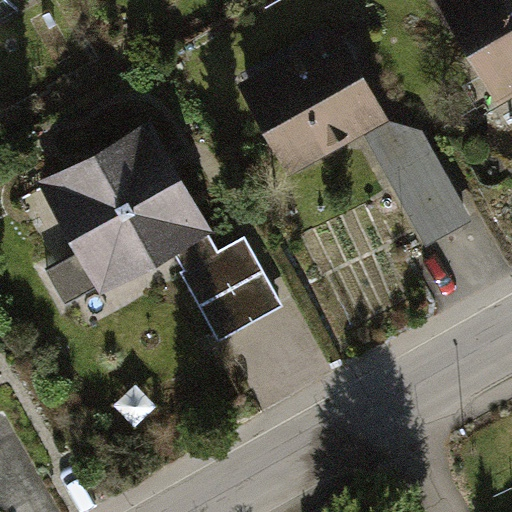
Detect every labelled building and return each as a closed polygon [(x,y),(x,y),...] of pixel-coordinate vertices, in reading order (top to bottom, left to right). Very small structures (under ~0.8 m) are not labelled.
[(0,0),(0,22),(21,10),(14,4),(9,0),(0,0)] [(511,0),(443,0),(488,76),(511,61),(511,0)] [(272,61),(248,74),(254,86),(251,88),(292,162),(380,113),(351,62),(354,60),(354,48),(344,41),(341,43),(339,40),(279,73),(272,61)] [(499,96),(511,88),(511,61),(488,76),(499,96)] [(149,127),(48,183),(85,248),(48,269),(67,302),(103,282),(105,284),(174,246),(222,333),(279,302),(245,241),(220,255),(149,127)] [(432,238),(467,219),(438,166),(403,185),(432,238)]
